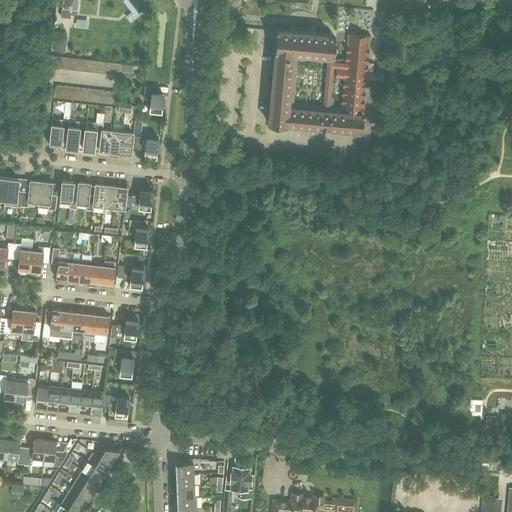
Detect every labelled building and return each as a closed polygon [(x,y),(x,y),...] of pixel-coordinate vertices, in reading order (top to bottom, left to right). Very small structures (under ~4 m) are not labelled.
[(70,13),(76,14),(77,7),(77,0),(62,0),(62,6),(61,16),(70,17),(70,13)] [(125,0),(137,15),(146,7),(140,0),(125,0)] [(252,35),(253,27),(223,25),(222,32),(252,35)] [(341,107),(333,106),(334,96),(331,96),(334,66),(334,61),(335,53),(336,38),(330,37),(331,34),(277,29),(276,39),(275,49),(276,49),(269,123),(286,125),(286,124),(363,131),(364,114),(363,114),(367,79),(344,78),(341,107)] [(67,33),(56,32),(54,52),(65,53),(67,33)] [(345,62),(334,61),(334,66),(345,67),(345,69),(337,68),(336,76),(344,77),(344,78),(367,79),(375,80),(375,72),(372,71),(373,63),(368,63),(370,35),(348,33),(346,54),(345,62)] [(50,67),(59,68),(61,56),(52,55),(50,67)] [(54,96),(62,97),(63,85),(56,84),(54,96)] [(164,92),(156,91),(157,85),(145,84),(143,96),(143,97),(150,100),(149,110),(162,112),(164,92)] [(480,138),(479,150),(495,151),(495,146),(502,147),(502,152),(511,152),(511,101),(484,99),(480,135),(484,135),(484,139),(480,138)] [(65,101),(63,119),(69,120),(71,109),(71,102),(65,101)] [(63,119),(62,119),(52,118),(49,143),(49,144),(60,145),(61,145),(60,145),(62,134),(67,135),(68,135),(69,125),(70,120),(69,120),(63,119)] [(78,140),(84,141),(86,127),(87,122),(70,120),(69,125),(68,135),(67,135),(66,145),(66,146),(77,147),(78,140)] [(95,138),(101,138),(102,129),(103,129),(103,124),(96,123),(96,122),(87,121),(87,122),(86,127),(84,141),(83,147),(82,147),(82,148),(83,148),(94,149),(95,138)] [(99,149),(99,150),(110,151),(112,130),(103,129),(102,129),(101,138),(99,149)] [(122,131),(112,130),(110,151),(120,152),(122,131)] [(122,131),(120,152),(131,153),(133,133),(122,131)] [(146,136),(145,142),(138,141),(139,135),(133,135),(132,147),(137,147),(137,149),(144,152),(144,156),(156,157),(159,137),(146,136)] [(221,140),(212,139),(211,151),(219,152),(221,140)] [(5,203),(15,204),(22,205),(23,190),(17,190),(18,178),(8,177),(5,198),(5,203)] [(29,191),(23,190),(22,205),(28,206),(29,201),(39,202),(41,181),(31,180),(29,191)] [(78,193),(72,192),(73,181),(74,182),(74,181),(73,181),(62,180),(60,200),(70,202),(69,207),(77,208),(77,202),(78,193)] [(55,209),(57,194),(50,194),(52,182),(41,181),(39,202),(49,203),(48,208),(55,209)] [(90,183),(79,181),(79,182),(78,182),(79,182),(78,193),(77,202),(87,203),(86,209),(93,210),(94,204),(95,195),(94,195),(89,194),(90,183)] [(95,184),(94,195),(95,195),(94,204),(104,205),(106,185),(96,183),(96,184),(95,184)] [(114,207),(116,186),(106,185),(104,205),(114,207)] [(127,187),(116,186),(114,207),(124,208),(127,187)] [(125,206),(131,207),(131,201),(139,202),(138,208),(150,209),(153,189),(140,188),(140,192),(132,193),(132,195),(126,194),(125,206)] [(135,235),(134,245),(146,246),(149,226),(141,225),(141,220),(129,218),(128,230),(128,232),(135,235)] [(7,222),(7,230),(15,231),(16,223),(7,222)] [(312,289),(326,290),(367,294),(366,308),(356,307),(354,324),(367,326),(366,340),(327,336),(313,335),(309,374),(308,388),(345,392),(346,384),(349,384),(355,385),(387,388),(393,388),(396,389),(395,396),(433,400),(434,386),(438,346),(423,345),(385,341),(386,327),(403,329),(404,312),(382,310),(383,296),(422,299),(436,301),(440,261),(441,247),(404,244),(403,251),(400,251),(395,251),(362,248),(356,247),(353,247),(354,239),(317,236),(315,250),(312,289)] [(24,246),(35,246),(35,238),(25,237),(24,246)] [(8,244),(0,243),(0,266),(6,267),(7,254),(13,255),(15,242),(8,241),(8,244)] [(21,243),(15,242),(13,255),(19,255),(17,269),(19,269),(19,270),(20,271),(29,272),(29,273),(32,247),(21,245),(21,243)] [(41,271),(42,261),(43,258),(49,259),(50,246),(39,245),(38,250),(32,249),(32,247),(29,273),(29,272),(38,273),(39,272),(39,271),(41,271)] [(58,260),(57,263),(56,277),(67,278),(70,258),(59,257),(60,247),(53,247),(52,259),(58,260)] [(70,258),(67,278),(79,280),(81,260),(70,258)] [(92,261),(81,260),(79,280),(90,281),(92,261)] [(104,260),(104,262),(101,282),(113,284),(116,261),(104,260)] [(101,282),(104,262),(92,261),(90,281),(101,282)] [(129,285),(142,287),(144,267),(131,265),(131,271),(125,270),(124,270),(124,264),(118,264),(117,276),(123,276),(123,278),(130,281),(129,285)] [(5,320),(4,332),(10,333),(10,331),(22,332),(24,309),(13,307),(11,321),(5,320)] [(49,335),(60,337),(61,330),(63,309),(52,308),(50,325),(44,325),(42,337),(49,338),(49,335)] [(36,310),(24,309),(22,332),(33,333),(32,336),(39,337),(41,324),(35,323),(36,310)] [(63,309),(61,330),(60,337),(72,338),(72,331),(75,311),(63,309)] [(72,331),(84,332),(86,312),(75,311),(72,331)] [(97,313),(86,312),(84,332),(83,335),(94,336),(95,334),(97,313)] [(97,313),(95,334),(107,335),(109,315),(97,313)] [(117,324),(111,323),(110,335),(116,336),(117,330),(124,331),(123,337),(136,338),(138,318),(126,317),(125,321),(117,322),(117,324)] [(126,355),(127,349),(114,347),(113,359),(113,361),(120,364),(119,374),(131,376),(134,356),(126,355)] [(98,355),(93,354),(92,361),(97,361),(107,362),(108,354),(98,353),(98,355)] [(62,368),(63,361),(52,359),(52,364),(51,367),(62,368)] [(3,397),(15,398),(17,378),(6,376),(7,374),(0,373),(0,390),(4,391),(4,396),(3,397)] [(17,378),(15,398),(26,400),(26,399),(27,394),(33,395),(33,396),(35,378),(28,377),(28,379),(17,378)] [(36,404),(47,406),(49,385),(38,384),(38,386),(38,387),(36,404)] [(58,407),(60,386),(49,385),(47,406),(58,407)] [(60,386),(58,407),(68,408),(71,388),(60,386)] [(68,408),(79,409),(81,389),(71,388),(68,408)] [(90,411),(92,390),(81,389),(79,409),(90,411)] [(103,391),(92,390),(90,411),(101,412),(101,411),(103,394),(103,391)] [(109,399),(109,393),(103,393),(102,405),(108,406),(108,407),(115,410),(114,414),(127,416),(129,396),(117,394),(116,400),(109,399)] [(511,413),(502,414),(501,433),(511,433),(511,413)] [(0,458),(6,459),(9,439),(0,437),(0,458)] [(67,443),(71,446),(76,438),(77,438),(74,437),(73,439),(71,438),(71,437),(67,443)] [(26,447),(24,463),(32,464),(32,459),(43,460),(45,439),(34,438),(34,439),(33,447),(26,447)] [(17,463),(24,463),(26,447),(19,446),(20,441),(20,440),(9,439),(6,459),(17,461),(17,463)] [(60,465),(68,451),(64,449),(63,450),(55,450),(56,441),(57,441),(57,440),(45,439),(43,460),(54,461),(54,464),(60,465)] [(73,448),(74,448),(74,447),(78,450),(82,444),(77,442),(73,448)] [(119,448),(110,447),(105,447),(100,455),(100,456),(111,462),(119,448)] [(93,451),(87,460),(105,471),(111,462),(100,456),(100,455),(93,451)] [(176,474),(194,473),(193,458),(185,457),(185,461),(176,462),(176,460),(175,460),(176,474)] [(100,480),(105,471),(87,460),(82,468),(100,480)] [(238,496),(249,497),(250,490),(247,489),(248,482),(251,482),(251,474),(248,474),(249,467),(233,465),(233,473),(231,472),(230,480),(232,481),(231,488),(239,488),(238,496)] [(82,468),(76,477),(94,488),(100,480),(82,468)] [(176,474),(176,485),(194,484),(194,473),(176,474)] [(89,497),(94,488),(76,477),(71,486),(89,497)] [(176,485),(176,496),(197,496),(197,495),(194,495),(194,484),(176,485)] [(89,497),(71,486),(66,494),(84,506),(89,497)] [(229,511),(230,505),(232,491),(225,490),(224,505),(223,511),(229,511)] [(290,511),(324,511),(325,511),(324,510),(324,509),(323,508),(332,509),(332,511),(356,511),(357,500),(333,498),(333,501),(323,501),(324,495),(314,494),(314,497),(302,496),(302,493),(292,493),(291,503),(287,503),(288,500),(273,499),(272,511),(284,511),(290,511)] [(74,511),(79,511),(84,506),(66,494),(60,503),(74,511)] [(197,507),(197,496),(176,496),(177,508),(197,507)] [(74,511),(60,503),(55,511),(74,511)]
